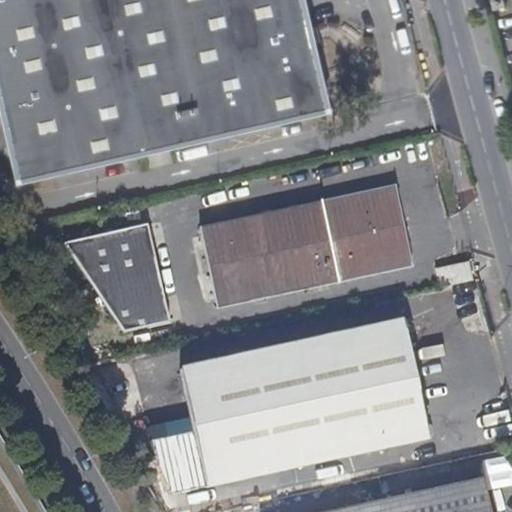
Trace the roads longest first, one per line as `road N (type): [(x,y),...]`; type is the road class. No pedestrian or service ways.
road 1 (tertiary): [(444,0),(511,249)]
road 2 (tertiary): [(0,344),(102,511)]
road 3 (unknown): [(172,173),(190,333)]
